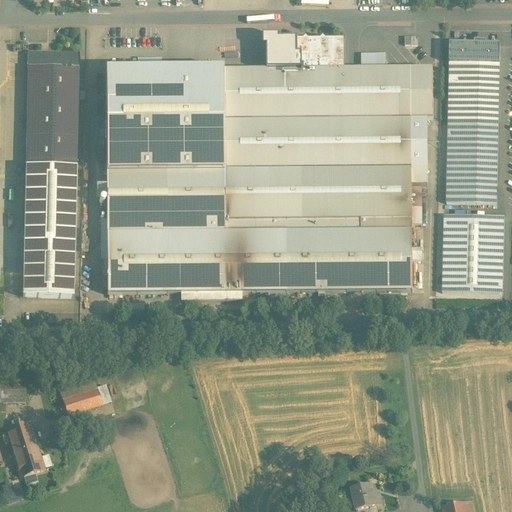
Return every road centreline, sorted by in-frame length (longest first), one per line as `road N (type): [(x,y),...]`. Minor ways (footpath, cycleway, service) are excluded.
road 1 (residential): [(511,318),(0,335)]
road 2 (residential): [(511,14),(5,18)]
